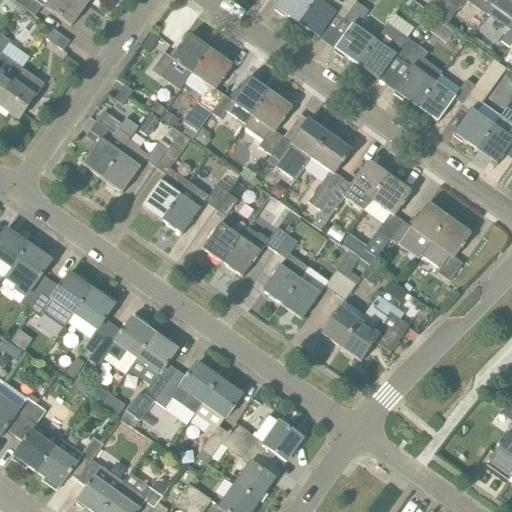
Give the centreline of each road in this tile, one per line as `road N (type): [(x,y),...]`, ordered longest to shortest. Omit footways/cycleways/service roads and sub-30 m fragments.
road 1 (residential): [(353,430),(20,189)]
road 2 (residential): [(511,214),(212,0)]
road 3 (residential): [(20,189),(156,0)]
road 4 (residential): [(353,430),(511,265)]
road 5 (residential): [(471,511),(353,430)]
